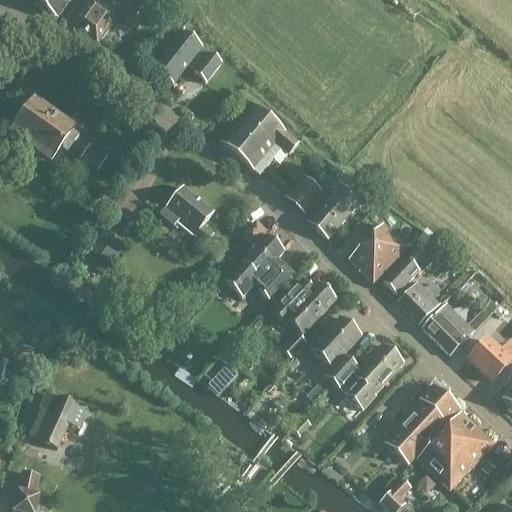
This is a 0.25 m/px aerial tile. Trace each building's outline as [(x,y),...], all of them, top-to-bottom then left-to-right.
[(35,0),(32,5),(58,24),(75,0),(35,0)] [(124,19),(138,0),(107,0),(115,6),(113,10),(124,19)] [(96,49),(117,21),(88,1),(68,28),(96,49)] [(136,4),(123,22),(135,31),(148,13),(136,4)] [(182,39),(153,75),(173,91),(188,71),(196,77),(194,79),(206,88),(221,69),(210,60),(209,61),(201,55),(202,54),(182,39)] [(68,154),(79,140),(72,135),(73,134),(33,106),(12,136),(52,164),(62,150),(68,154)] [(289,160),(299,149),(252,110),(220,148),(260,181),(282,154),(289,160)] [(91,149),(81,163),(98,175),(108,161),(91,149)] [(305,220),(324,198),(304,180),(285,202),(305,220)] [(328,245),(366,201),(368,199),(348,182),(308,228),(328,245)] [(203,231),(214,217),(183,192),(160,220),(174,232),(178,227),(194,240),(193,241),(205,250),(214,240),(203,231)] [(250,253),(263,241),(250,229),(239,242),(250,253)] [(382,230),(347,265),(372,290),(407,254),(382,230)] [(98,232),(81,254),(88,259),(83,265),(104,281),(108,274),(125,252),(98,232)] [(263,241),(250,253),(251,254),(221,286),(240,305),(253,291),(256,293),(255,295),(267,305),(291,278),(277,264),(282,258),(263,241)] [(397,300),(426,269),(419,263),(424,258),(416,251),(383,287),(397,300)] [(469,283),(461,276),(450,287),(458,294),(469,283)] [(313,294),(303,284),(272,316),(285,329),(288,327),(302,340),(336,305),(319,288),(313,294)] [(419,331),(440,311),(418,288),(397,308),(419,331)] [(474,338),(496,316),(490,309),(466,330),(462,326),(466,323),(456,313),(453,316),(446,309),(422,334),(450,362),(474,338)] [(333,389),(352,368),(344,361),(361,341),(341,323),(311,355),(331,373),(324,381),(333,389)] [(304,347),(297,340),(281,355),(290,363),(304,347)] [(502,358),(488,345),(468,366),(491,387),(511,364),(511,349),(510,348),(502,358)] [(352,368),(333,389),(362,415),(374,401),(404,369),(383,350),(360,375),(352,368)] [(318,391),(307,402),(315,409),(326,398),(318,391)] [(423,408),(385,449),(408,470),(460,415),(434,391),(420,406),(423,408)] [(511,393),(503,404),(511,412),(511,393)] [(59,404),(47,399),(40,414),(42,415),(30,442),(58,454),(69,429),(77,434),(85,416),(77,412),(78,410),(60,402),(59,404)] [(450,497),(494,450),(461,419),(417,466),(450,497)] [(310,431),(303,425),(292,436),(299,443),(310,431)] [(37,511),(40,501),(36,500),(41,481),(23,476),(14,511),(37,511)] [(392,498),(381,509),(383,511),(403,511),(406,510),(400,505),(410,494),(401,486),(390,497),(392,498)]
